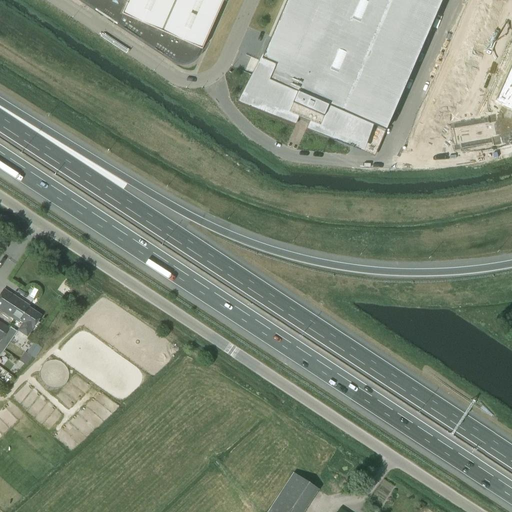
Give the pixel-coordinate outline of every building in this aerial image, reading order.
[(201,51),(223,0),(78,0),(172,62),(176,64),(181,65),(186,64),(191,62),(195,58),(198,54),(199,50),(201,51)] [(260,62),(243,99),(294,121),(295,119),(310,125),(308,129),(306,128),(304,131),(306,132),(308,129),(359,151),(369,127),(384,133),(385,132),(411,70),(441,0),(286,0),(270,37),(260,61),(260,62)] [(511,0),(472,0),(414,130),(511,110),(511,0)] [(254,21),(252,29),(262,32),(264,24),(254,21)] [(177,291),(180,286),(167,277),(164,281),(177,291)] [(3,289),(0,293),(0,310),(18,322),(19,321),(22,323),(17,331),(27,336),(31,329),(32,329),(40,315),(27,307),(28,306),(3,289)] [(0,322),(0,340),(7,345),(15,332),(9,328),(0,322)] [(34,358),(41,347),(33,342),(25,352),(34,358)] [(291,473),(266,511),(303,511),(318,490),(291,473)]
